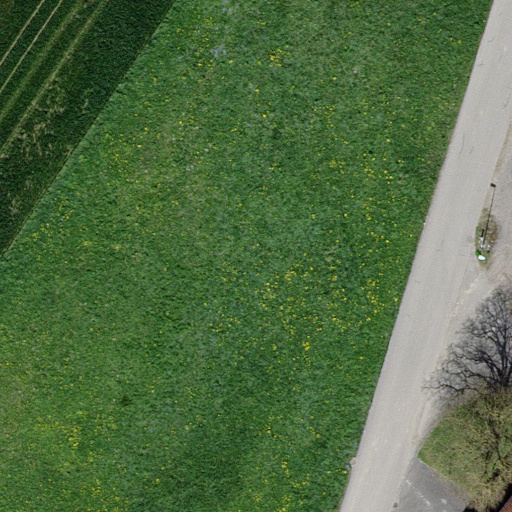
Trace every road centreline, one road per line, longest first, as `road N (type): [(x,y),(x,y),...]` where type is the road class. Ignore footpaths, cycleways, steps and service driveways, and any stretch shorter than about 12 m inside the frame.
road 1 (unclassified): [(357,511),(436,251)]
road 2 (unclassified): [(436,251),(511,28)]
